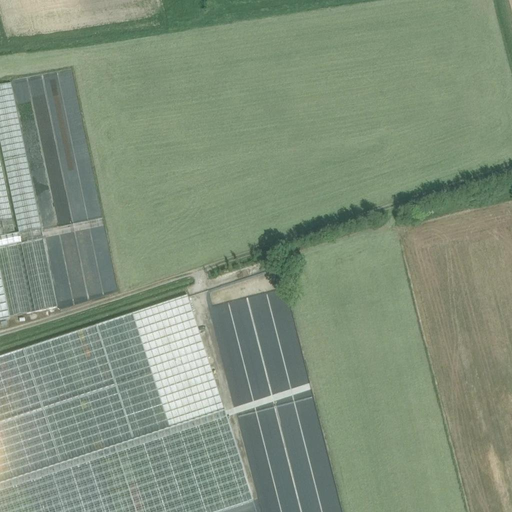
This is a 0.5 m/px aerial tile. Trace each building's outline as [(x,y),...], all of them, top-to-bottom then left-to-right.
[(41,229),(11,84),(0,85),(0,144),(19,234),(41,229)] [(0,237),(15,235),(0,160),(0,237)] [(0,248),(17,244),(20,244),(43,239),(41,229),(19,234),(15,235),(0,237),(0,248)] [(43,239),(20,244),(34,312),(57,307),(43,239)] [(17,244),(0,248),(0,275),(9,317),(31,313),(17,244)] [(0,275),(0,321),(9,320),(9,317),(0,275)] [(187,296),(132,314),(169,429),(224,411),(187,296)] [(132,314),(0,357),(0,484),(169,429),(132,314)] [(169,429),(0,484),(0,511),(224,511),(253,503),(224,411),(169,429)]
